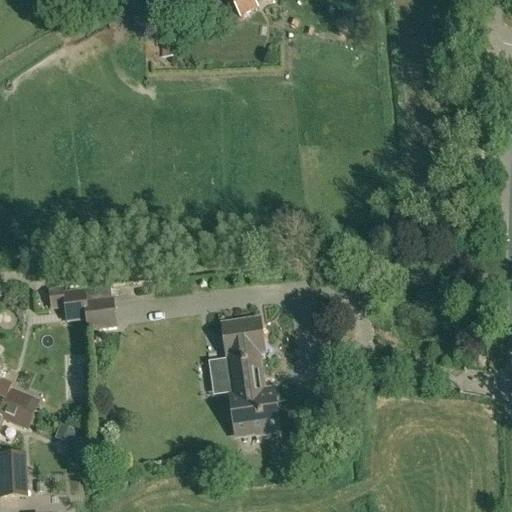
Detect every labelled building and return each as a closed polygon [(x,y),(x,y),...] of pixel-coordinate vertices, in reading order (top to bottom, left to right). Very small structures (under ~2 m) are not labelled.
[(230,0),(240,20),(258,10),(252,0),(230,0)] [(68,323),(87,321),(87,306),(85,292),(64,295),(68,323)] [(113,302),(87,306),(87,321),(89,334),(117,330),(113,302)] [(260,322),(223,327),(232,398),(230,398),(236,441),(280,434),(274,392),(265,393),(259,351),(264,351),(260,322)] [(66,356),(66,396),(81,396),(81,356),(66,356)] [(21,409),(25,398),(0,387),(0,386),(6,372),(0,370),(0,400),(20,410),(21,409)] [(35,415),(21,409),(20,410),(0,400),(0,427),(3,421),(27,431),(35,415)] [(57,438),(73,444),(77,434),(61,427),(57,438)] [(24,457),(0,458),(0,490),(0,500),(26,498),(24,457)]
